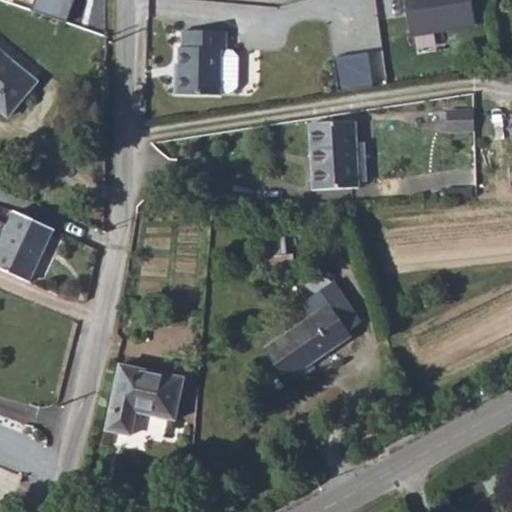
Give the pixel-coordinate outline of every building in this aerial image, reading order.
[(35,0),(32,10),(66,20),(73,0),(35,0)] [(476,27),(471,0),(402,0),(409,38),(476,27)] [(189,45),(186,45),(185,99),(236,102),(243,97),(245,55),(238,49),(232,48),(231,31),(190,28),(189,45)] [(41,74),(0,35),(0,103),(7,110),(41,74)] [(368,52),(333,57),(338,93),(373,88),(368,52)] [(364,191),(361,122),(323,123),(326,192),(364,191)] [(61,232),(20,214),(0,259),(0,271),(37,288),(61,232)] [(360,292),(333,306),(345,328),(359,320),(372,344),(385,337),(360,292)] [(359,320),(345,328),(291,357),(306,385),(375,348),(372,344),(359,320)] [(199,384),(133,375),(123,441),(148,444),(151,425),(192,431),(199,384)]
